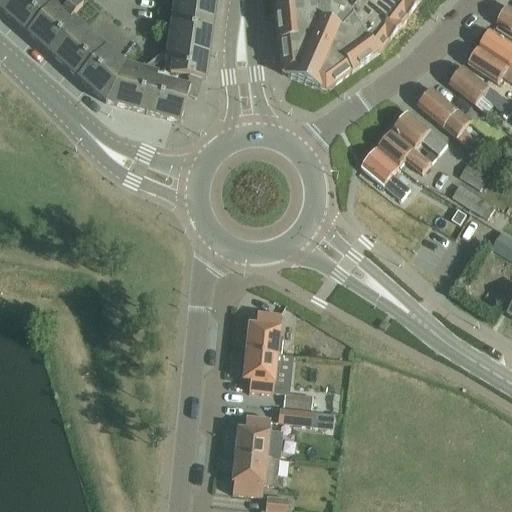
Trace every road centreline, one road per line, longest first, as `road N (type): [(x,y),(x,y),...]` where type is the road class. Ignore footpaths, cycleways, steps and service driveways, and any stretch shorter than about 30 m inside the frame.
road 1 (residential): [(176,511),(203,282),(222,243)]
road 2 (secondary): [(511,387),(466,360),(303,228)]
road 3 (secondary): [(200,190),(139,169),(96,142),(0,51)]
road 4 (residential): [(295,157),(428,54),(476,0)]
road 5 (tertiary): [(247,142),(243,0)]
